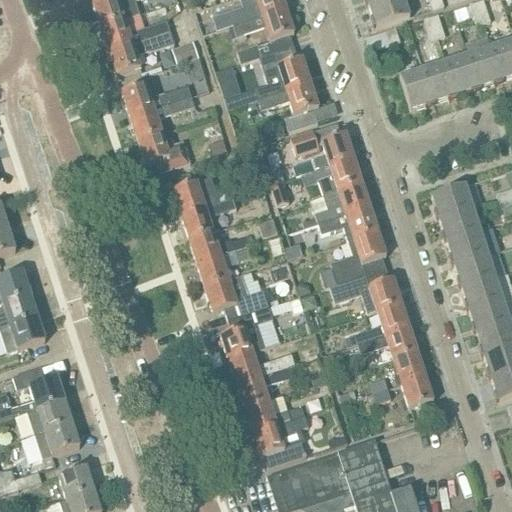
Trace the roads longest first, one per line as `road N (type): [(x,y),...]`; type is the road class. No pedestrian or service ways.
road 1 (residential): [(34,62),(205,511)]
road 2 (residential): [(138,511),(0,78)]
road 3 (residential): [(386,159),(504,511)]
road 4 (residential): [(334,0),(386,159)]
